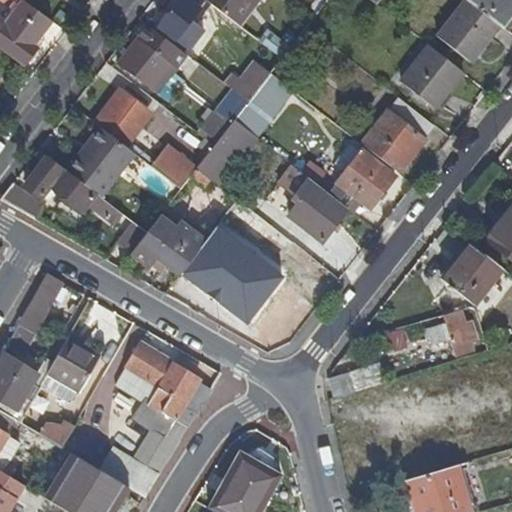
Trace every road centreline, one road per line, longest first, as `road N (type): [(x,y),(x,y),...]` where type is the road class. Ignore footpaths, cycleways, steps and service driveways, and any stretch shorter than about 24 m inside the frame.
road 1 (residential): [(511,100),(287,384)]
road 2 (residential): [(287,384),(32,241)]
road 3 (residential): [(120,0),(0,154)]
road 4 (residential): [(165,511),(206,439),(287,384)]
road 5 (residential): [(287,384),(326,511)]
